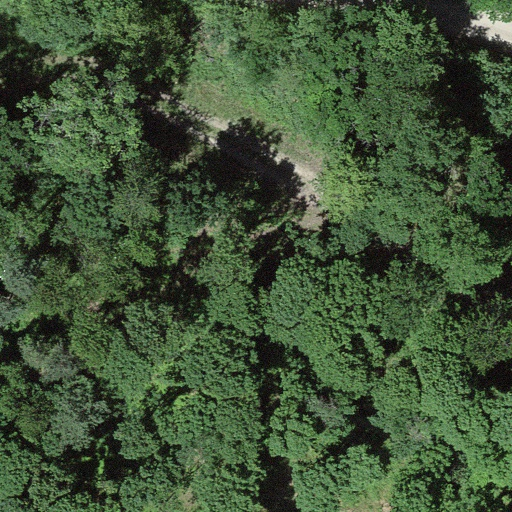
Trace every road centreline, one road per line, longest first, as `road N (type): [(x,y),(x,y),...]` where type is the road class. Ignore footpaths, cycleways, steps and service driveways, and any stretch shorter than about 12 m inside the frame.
road 1 (track): [(273,172),(511,326)]
road 2 (track): [(511,36),(373,0)]
